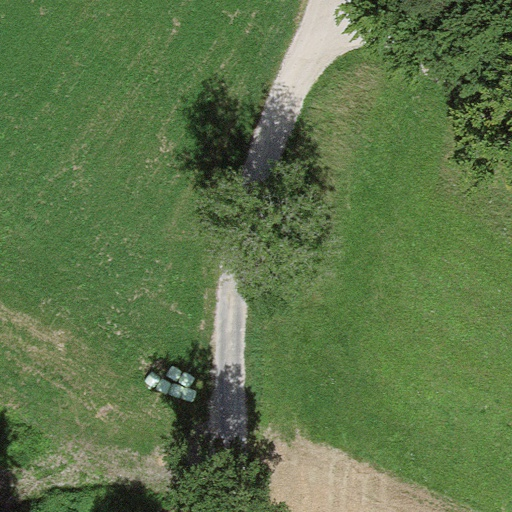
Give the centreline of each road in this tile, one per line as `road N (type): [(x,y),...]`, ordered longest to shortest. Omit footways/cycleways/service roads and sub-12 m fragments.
road 1 (track): [(315,0),(268,126),(228,292),(232,511)]
road 2 (track): [(377,0),(511,127)]
